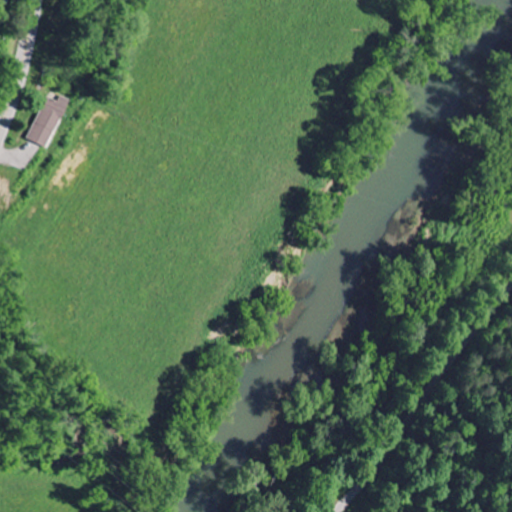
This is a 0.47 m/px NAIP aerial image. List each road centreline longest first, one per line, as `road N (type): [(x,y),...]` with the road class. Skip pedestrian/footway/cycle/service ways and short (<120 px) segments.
road 1 (residential): [(336,511),(511,287)]
road 2 (secondary): [(0,129),(36,0)]
